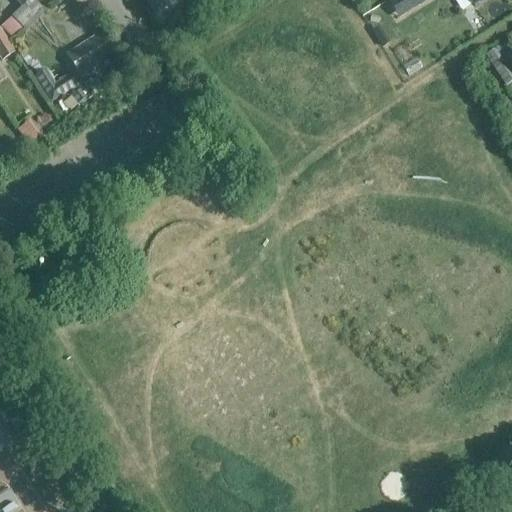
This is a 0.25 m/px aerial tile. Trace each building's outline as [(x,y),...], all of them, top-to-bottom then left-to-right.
[(31,0),(12,0),(21,8),(11,18),(23,29),(26,33),(45,13),(31,0)] [(143,0),(152,14),(172,0),(143,0)] [(409,0),(415,9),(428,0),(409,0)] [(11,18),(1,29),(12,40),(23,29),(11,18)] [(0,31),(0,57),(2,60),(14,53),(0,31)] [(98,35),(65,56),(80,79),(98,67),(101,71),(115,62),(98,35)] [(486,58),(506,89),(511,85),(511,75),(496,51),(486,58)] [(50,104),(76,88),(70,77),(55,86),(46,72),(35,78),(50,104)] [(81,91),(72,97),(79,106),(87,99),(81,91)] [(18,125),(29,140),(43,129),(32,114),(18,125)] [(245,177),(231,187),(244,205),(258,195),(245,177)] [(214,194),(227,215),(239,208),(226,187),(214,194)]
